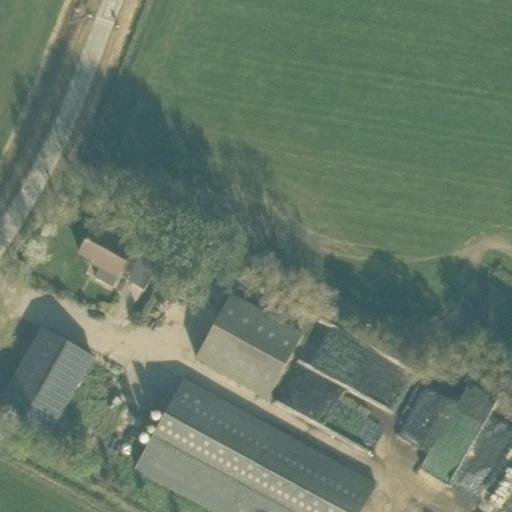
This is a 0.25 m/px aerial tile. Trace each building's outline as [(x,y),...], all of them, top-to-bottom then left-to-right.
[(98,270),(116,281),(121,272),(129,277),(126,282),(139,289),(154,261),(142,254),(140,259),(131,254),(134,248),(96,226),(80,255),(100,266),(98,270)] [(196,361),(268,400),(303,335),(231,296),(196,361)] [(0,405),(0,414),(47,441),(94,358),(42,329),(0,405)] [(146,452),(256,511),(361,511),(376,486),(184,381),(146,452)] [(459,468),(500,400),(472,383),(423,464),(438,473),(446,459),(459,468)]
